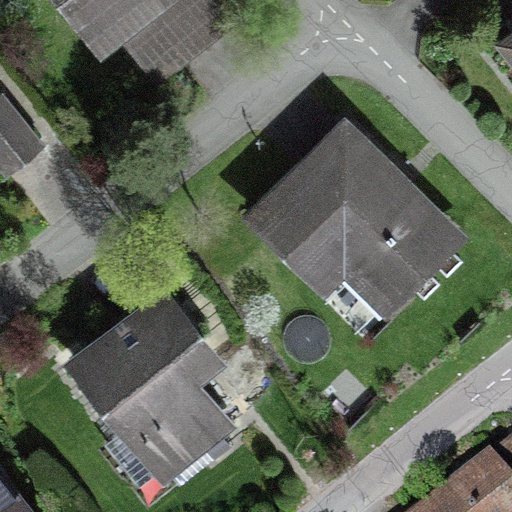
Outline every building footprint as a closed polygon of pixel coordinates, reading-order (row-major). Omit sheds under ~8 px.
[(235,40),(203,0),(49,0),(99,62),(119,46),(161,99),(235,40)] [(511,45),(500,54),(511,68),(511,45)] [(48,148),(5,97),(0,101),(0,174),(7,183),(48,148)] [(346,118),(244,221),(325,302),(343,283),(390,329),(474,244),(346,118)] [(165,287),(67,364),(165,488),(237,431),(202,387),(228,367),(165,287)] [(511,511),(511,482),(494,461),(431,511),(511,511)] [(0,511),(20,511),(0,486),(0,511)]
